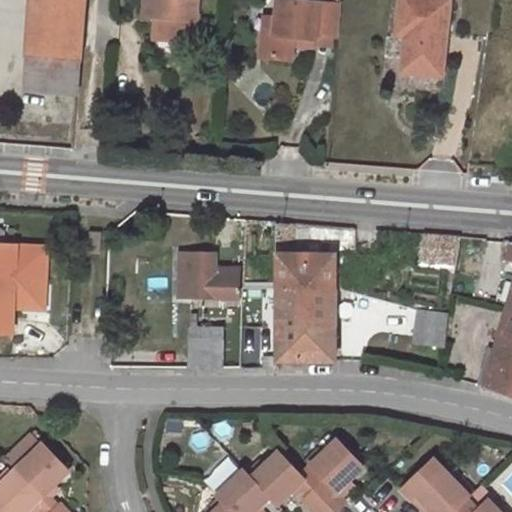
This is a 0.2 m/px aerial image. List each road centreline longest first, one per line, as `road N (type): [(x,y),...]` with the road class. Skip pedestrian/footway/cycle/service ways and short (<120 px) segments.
road 1 (secondary): [(511,217),(0,180)]
road 2 (residential): [(123,389),(344,390),(470,404),(511,418)]
road 3 (residential): [(0,382),(123,389)]
road 4 (residential): [(130,511),(123,389)]
